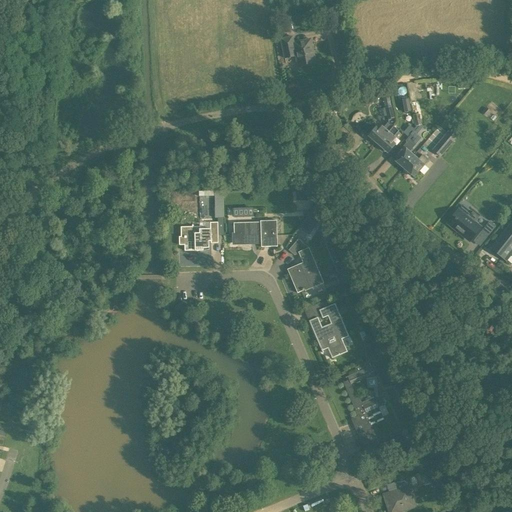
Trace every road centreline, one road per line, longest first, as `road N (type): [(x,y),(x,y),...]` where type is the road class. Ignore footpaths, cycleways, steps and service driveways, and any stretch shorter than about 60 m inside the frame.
road 1 (unclassified): [(0,264),(34,193),(77,162),(148,130),(269,107)]
road 2 (residential): [(352,476),(271,282),(238,271),(198,274),(190,284)]
road 3 (unclassified): [(511,286),(428,235),(297,111)]
road 4 (unclassified): [(297,111),(370,78),(456,71),(511,77)]
